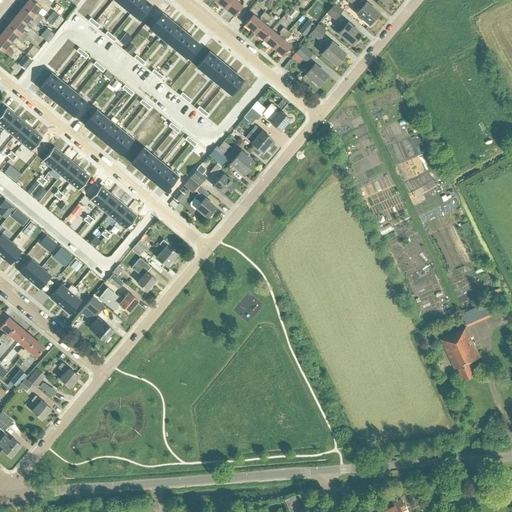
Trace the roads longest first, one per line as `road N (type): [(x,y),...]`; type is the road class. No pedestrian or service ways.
road 1 (residential): [(207,248),(0,76)]
road 2 (unclassified): [(96,487),(326,470)]
road 3 (unclassified): [(326,470),(511,456)]
road 4 (residential): [(319,115),(179,0)]
road 5 (residential): [(207,248),(319,115)]
road 6 (residential): [(103,374),(207,248)]
road 7 (residential): [(319,115),(416,0)]
road 8 (residential): [(11,485),(103,374)]
road 9 (residential): [(103,374),(0,288)]
